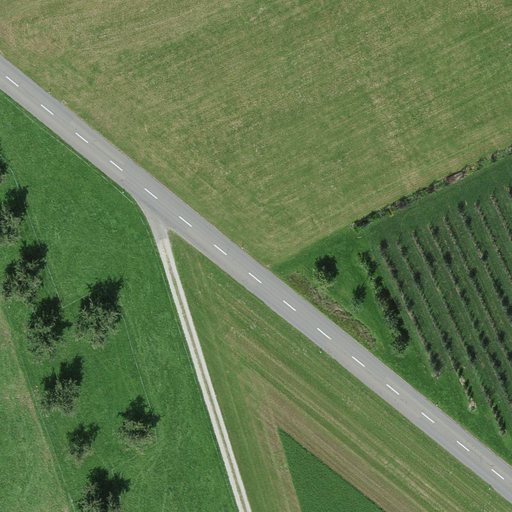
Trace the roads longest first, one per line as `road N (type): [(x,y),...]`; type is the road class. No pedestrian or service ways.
road 1 (tertiary): [(0,70),(511,486)]
road 2 (track): [(249,511),(151,194)]
